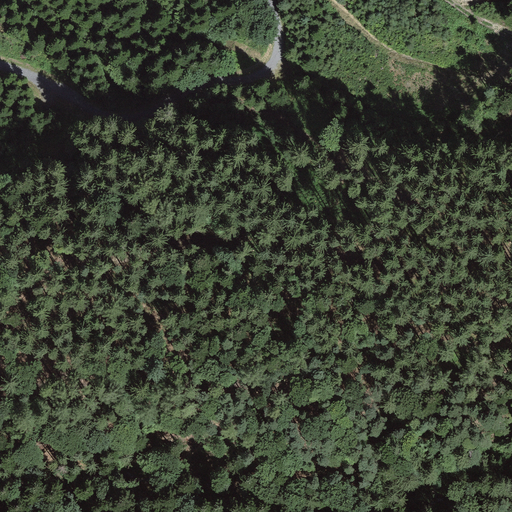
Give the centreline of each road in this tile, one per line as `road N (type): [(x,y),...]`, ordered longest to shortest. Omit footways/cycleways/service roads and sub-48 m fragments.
road 1 (track): [(272,0),(280,55),(267,72),(210,81),(155,114),(131,118),(101,109),(0,65)]
road 2 (track): [(484,83),(389,53),(328,0)]
